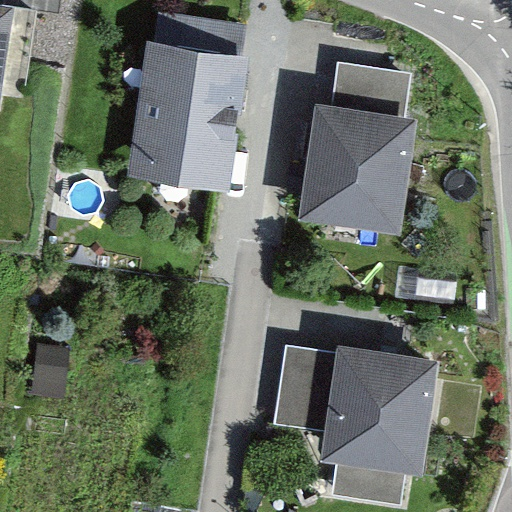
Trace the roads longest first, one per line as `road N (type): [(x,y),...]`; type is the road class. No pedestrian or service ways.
road 1 (residential): [(260,224),(217,511)]
road 2 (unclassified): [(401,0),(467,21),(511,47)]
